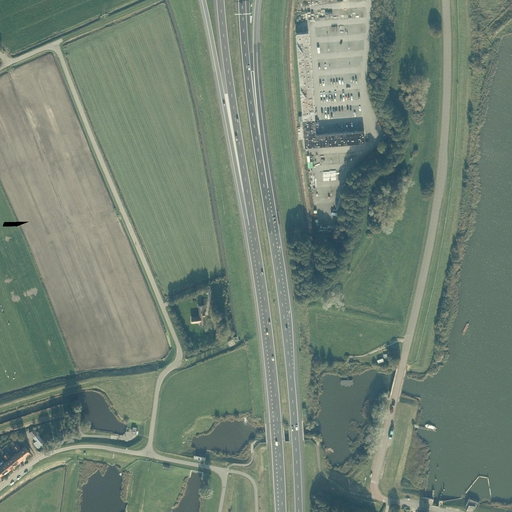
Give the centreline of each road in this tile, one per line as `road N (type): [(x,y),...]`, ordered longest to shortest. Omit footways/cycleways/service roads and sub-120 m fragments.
road 1 (tertiary): [(450,511),(374,491),(435,215),(447,91),(445,0)]
road 2 (unclassified): [(148,455),(158,382),(179,347),(59,52),(48,45),(14,60),(0,54)]
road 3 (motorway): [(298,511),(290,370),(260,163)]
road 4 (motorway): [(252,224),(282,511)]
road 5 (motorway): [(203,0),(252,224)]
road 6 (motorway): [(220,0),(252,224)]
road 7 (motorway): [(260,163),(242,0)]
road 8 (motorway): [(260,163),(257,0)]
road 9 (unclassified): [(0,488),(59,450),(148,455)]
road 10 (unclassified): [(219,511),(225,470),(148,455)]
